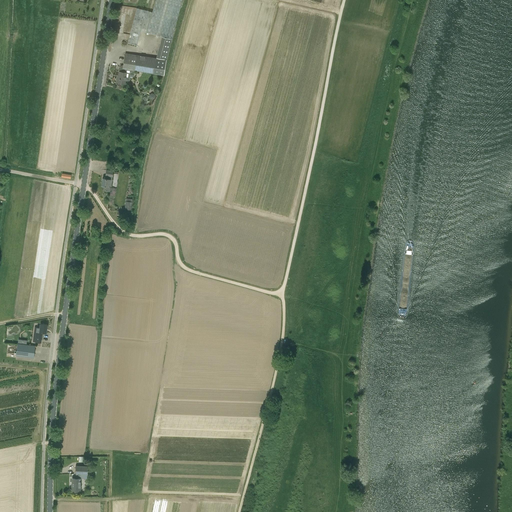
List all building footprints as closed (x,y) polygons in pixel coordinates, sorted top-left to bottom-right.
[(172,39),(182,0),(155,0),(152,12),(153,12),(147,33),(162,37),(172,39)] [(153,12),(152,12),(136,8),(127,43),(137,45),(141,31),(147,33),(153,12)] [(164,75),(167,60),(156,58),(125,53),(123,67),(120,67),(118,78),(117,78),(116,82),(126,84),(126,80),(130,80),(130,75),(134,76),(135,70),(164,75)] [(113,177),(114,171),(107,170),(106,175),(107,176),(107,179),(103,178),(102,186),(104,186),(104,190),(110,191),(111,187),(110,187),(111,179),(112,180),(113,177)] [(126,213),(118,212),(117,219),(124,221),(126,213)] [(33,341),(41,342),(42,334),(40,334),(41,332),(46,333),(47,325),(40,324),(40,328),(35,327),(33,341)] [(16,356),(29,357),(34,358),(35,346),(18,344),(16,356)] [(88,475),(88,466),(76,466),(76,474),(76,478),(72,478),(72,491),(81,491),(81,478),(81,475),(88,475)]
